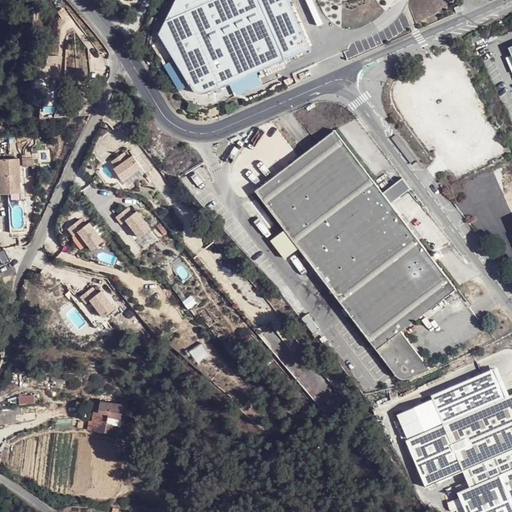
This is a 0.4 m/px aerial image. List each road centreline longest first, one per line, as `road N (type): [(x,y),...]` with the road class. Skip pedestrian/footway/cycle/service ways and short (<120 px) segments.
road 1 (residential): [(0,378),(21,277),(124,50)]
road 2 (unclassified): [(338,75),(511,308)]
road 3 (unclassified): [(124,50),(163,114),(190,131),(229,125),(338,75)]
road 4 (unclassified): [(506,0),(338,75)]
